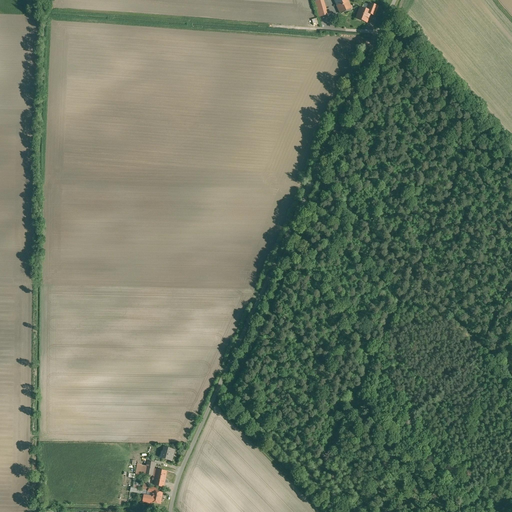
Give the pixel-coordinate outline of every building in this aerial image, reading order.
[(323,0),(314,0),(319,17),(328,15),(323,0)] [(334,0),(341,14),(351,9),(347,0),(334,0)] [(369,5),(367,11),(371,12),(370,14),(374,16),(377,7),(370,4),(369,5)] [(367,22),(370,14),(371,12),(367,11),(363,9),(360,8),(356,18),(367,22)] [(172,461),(175,450),(164,448),(162,458),(172,461)] [(145,474),(153,476),(155,463),(153,463),(154,459),(149,459),(148,458),(147,465),(145,471),(145,474)] [(166,472),(155,469),(153,480),(155,480),(154,485),(163,487),(166,472)] [(157,492),(153,491),(152,493),(152,497),(151,502),(160,503),(162,493),(157,492)]
